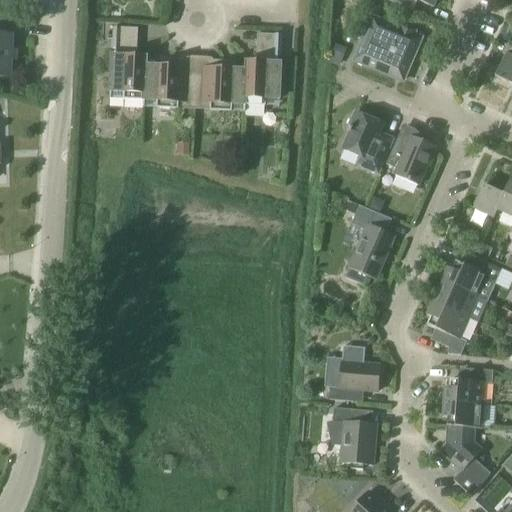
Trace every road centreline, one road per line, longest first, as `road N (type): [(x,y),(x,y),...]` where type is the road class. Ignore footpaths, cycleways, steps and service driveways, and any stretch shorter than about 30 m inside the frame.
road 1 (tertiary): [(10,511),(37,423),(65,0)]
road 2 (residential): [(453,511),(402,465),(406,362),(392,332),(410,261),(467,121)]
road 3 (residential): [(430,115),(478,0)]
